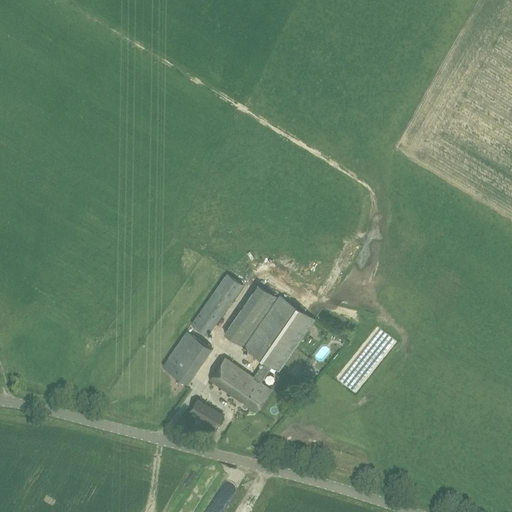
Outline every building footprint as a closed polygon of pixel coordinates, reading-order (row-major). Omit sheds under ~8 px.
[(244,285),(230,276),(228,274),(193,325),(209,336),(244,285)] [(244,346),(278,297),(259,284),(225,333),(244,346)] [(278,297),(244,346),(266,361),(254,378),(225,358),(210,380),(257,411),(271,390),(261,383),(272,366),(280,371),(315,320),(279,295),(278,297)] [(213,349),(188,331),(163,366),(188,383),(213,349)] [(216,426),(223,415),(197,398),(190,409),(216,426)] [(152,511),(154,511),(172,511),(157,503),(152,511)]
